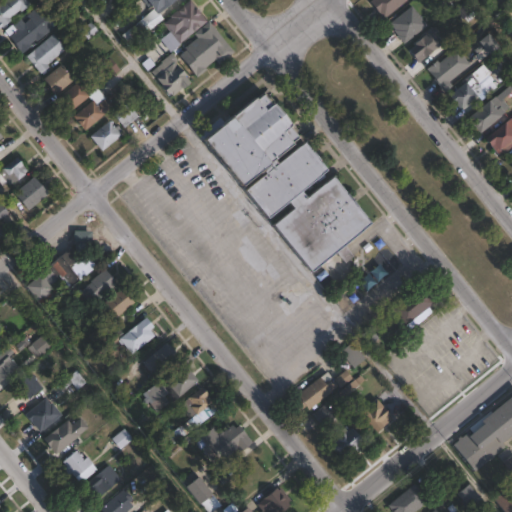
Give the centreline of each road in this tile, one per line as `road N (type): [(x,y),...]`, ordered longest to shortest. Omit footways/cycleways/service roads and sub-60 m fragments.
road 1 (residential): [(350,511),(0,76)]
road 2 (residential): [(227,0),(511,351)]
road 3 (residential): [(328,0),(0,265)]
road 4 (residential): [(511,217),(336,0)]
road 5 (residential): [(511,368),(336,511)]
